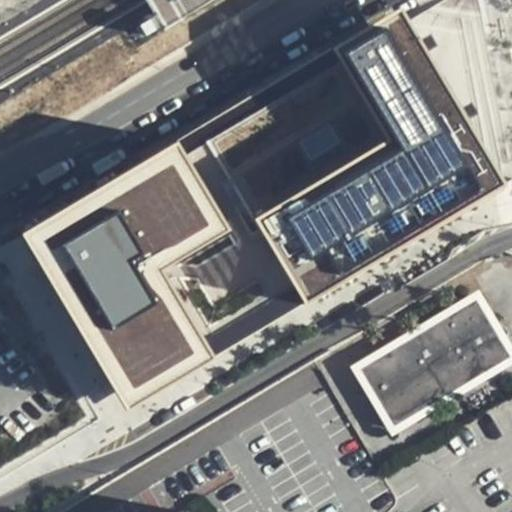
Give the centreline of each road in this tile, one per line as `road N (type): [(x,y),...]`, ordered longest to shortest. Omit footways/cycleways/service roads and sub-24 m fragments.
road 1 (unclassified): [(511,235),(127,453),(0,506)]
road 2 (primary): [(0,219),(377,0)]
